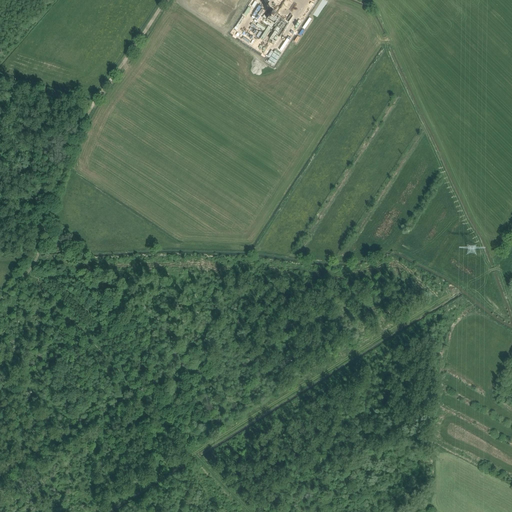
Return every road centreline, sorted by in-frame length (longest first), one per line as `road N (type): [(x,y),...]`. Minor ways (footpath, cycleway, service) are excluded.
road 1 (track): [(453,293),(98,511)]
road 2 (track): [(165,0),(79,132),(27,272)]
